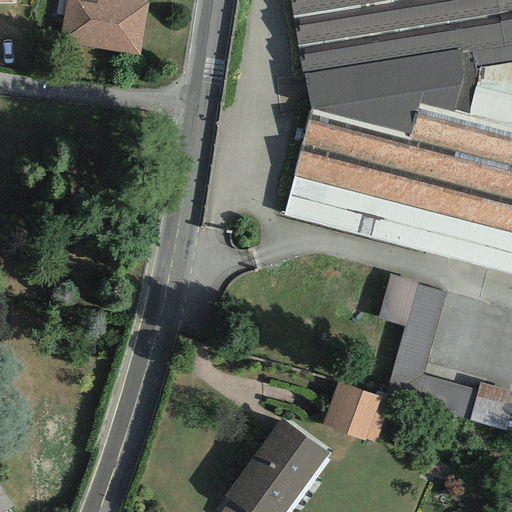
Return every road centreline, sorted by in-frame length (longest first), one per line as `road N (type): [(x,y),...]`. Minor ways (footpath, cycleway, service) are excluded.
road 1 (primary): [(99,511),(161,302),(198,114)]
road 2 (residential): [(0,83),(198,114)]
